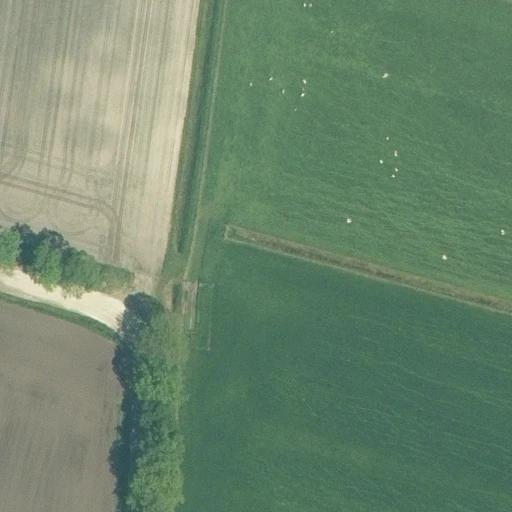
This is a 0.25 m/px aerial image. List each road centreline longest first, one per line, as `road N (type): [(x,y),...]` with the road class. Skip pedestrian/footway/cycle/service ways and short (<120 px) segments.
road 1 (track): [(136,511),(147,377),(128,326)]
road 2 (track): [(128,326),(105,309),(0,277)]
